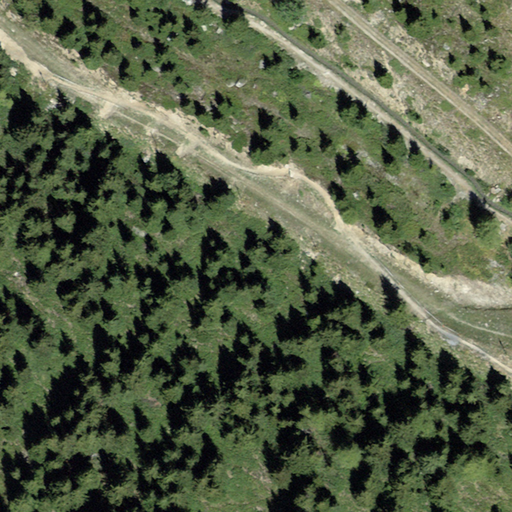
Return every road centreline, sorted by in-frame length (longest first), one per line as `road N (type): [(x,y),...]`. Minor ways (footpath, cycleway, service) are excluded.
road 1 (track): [(511,335),(453,317),(229,171),(51,77),(0,36)]
road 2 (track): [(511,149),(334,0)]
